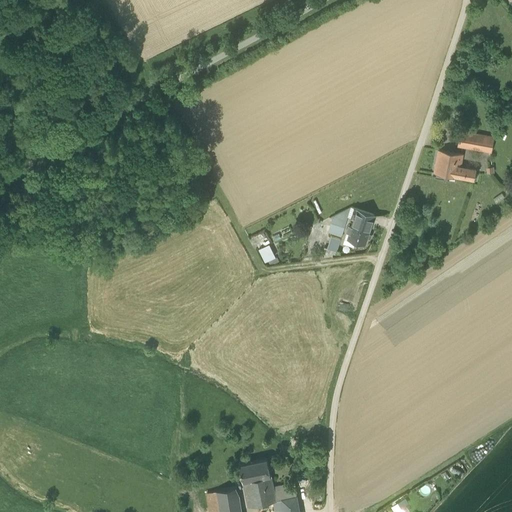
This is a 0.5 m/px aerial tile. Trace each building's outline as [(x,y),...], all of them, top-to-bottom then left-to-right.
[(458,145),(491,151),(494,138),(461,131),(458,145)] [(459,176),(474,179),(476,169),(461,166),(463,153),(439,149),(434,173),(459,177),(459,176)] [(349,225),(347,232),(350,233),(348,239),(356,241),(365,244),(367,237),(370,238),(372,234),(369,233),(375,214),(358,209),(355,218),(352,226),(349,225)] [(328,231),(342,235),(348,217),(337,214),(333,215),(328,231)] [(354,246),(356,241),(348,239),(350,233),(347,232),(343,243),(354,246)] [(331,236),(328,248),(336,251),(340,238),(331,236)] [(264,261),(277,257),(273,243),(260,247),(264,261)] [(334,257),(336,251),(328,248),(325,247),(323,253),(334,257)] [(341,305),(350,308),(358,284),(349,281),(341,305)] [(240,464),(243,480),(271,475),(267,458),(240,464)] [(248,506),(273,501),(277,500),(274,486),(271,475),(243,480),(243,481),(248,506)] [(299,511),(295,482),(274,486),(277,500),(273,501),(275,511),(299,511)] [(207,492),(209,503),(219,502),(220,511),(241,511),(239,496),(235,488),(207,492)] [(391,506),(394,511),(396,511),(407,506),(406,504),(409,502),(405,497),(391,506)] [(210,511),(220,511),(219,502),(209,503),(210,511)]
